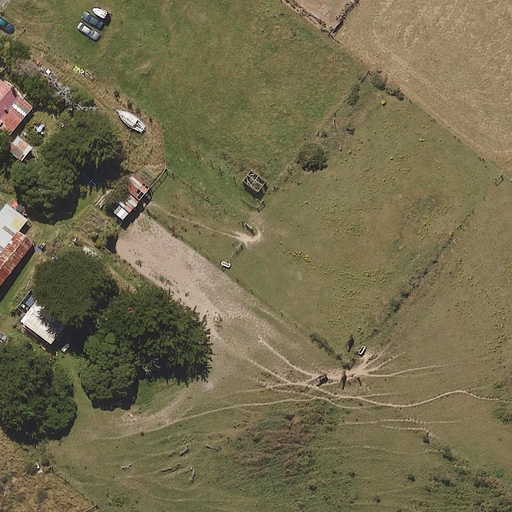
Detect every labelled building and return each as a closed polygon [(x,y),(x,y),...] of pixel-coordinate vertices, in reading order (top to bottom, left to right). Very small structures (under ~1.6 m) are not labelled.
[(0,72),(9,64),(0,55),(0,72)] [(35,105),(0,76),(0,127),(10,135),(35,105)] [(33,147),(18,135),(7,149),(22,160),(33,147)] [(150,188),(134,174),(108,205),(125,219),(150,188)] [(28,219),(8,203),(0,212),(0,286),(35,242),(20,230),(28,219)] [(70,323),(32,291),(22,304),(30,311),(22,320),(52,344),(70,323)]
